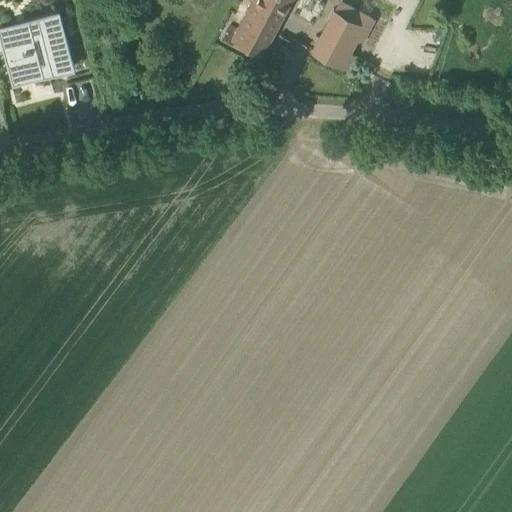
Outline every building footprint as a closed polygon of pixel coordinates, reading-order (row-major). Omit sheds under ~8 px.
[(250,0),(231,37),(261,53),(289,0),(250,0)] [(334,7),(311,50),(347,69),(355,54),(350,51),(356,39),(361,42),(370,27),(334,7)] [(47,59),(51,72),(74,66),(62,20),(41,25),(39,18),(17,24),(18,27),(3,31),(14,74),(42,66),(40,61),(47,59)] [(9,82),(15,107),(56,97),(50,72),(9,82)] [(74,121),(98,115),(91,83),(69,89),(72,102),(70,103),(74,121)]
